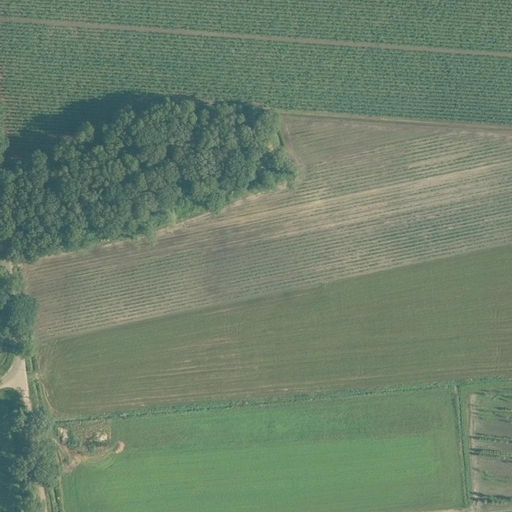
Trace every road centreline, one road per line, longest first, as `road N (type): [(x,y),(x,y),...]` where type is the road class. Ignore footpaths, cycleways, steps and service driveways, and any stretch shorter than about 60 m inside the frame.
road 1 (unclassified): [(0,384),(23,378),(0,230)]
road 2 (track): [(38,511),(23,378)]
